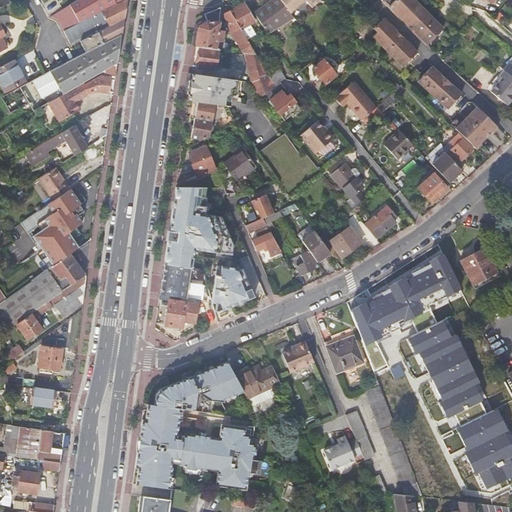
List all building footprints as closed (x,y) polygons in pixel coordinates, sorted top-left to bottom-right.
[(0,0),(0,9),(9,4),(6,0),(0,0)] [(125,0),(78,0),(51,18),(59,19),(65,32),(80,24),(102,12),(125,0)] [(125,9),(125,0),(102,12),(108,27),(123,20),(125,9)] [(280,0),(272,0),(255,12),(267,32),(292,14),(289,10),(280,0)] [(280,0),(289,10),(302,0),(306,0),(312,6),(318,0),(280,0)] [(386,0),(430,43),(446,26),(418,0),(386,0)] [(230,11),(232,14),(241,29),(255,20),(244,3),(230,11)] [(199,26),(196,45),(197,46),(216,48),(221,49),(224,31),(218,30),(220,7),(205,14),(206,20),(199,26)] [(256,54),(252,48),(241,29),(232,14),(225,16),(230,30),(230,31),(240,47),(243,52),(247,53),(256,54)] [(376,26),(380,30),(375,35),(406,65),(420,50),(385,17),(378,24),(376,26)] [(121,35),(123,20),(108,27),(87,38),(79,42),(85,54),(121,35)] [(79,42),(87,38),(80,24),(65,32),(72,46),(79,42)] [(0,26),(0,51),(11,46),(0,26)] [(117,62),(121,35),(85,54),(83,55),(78,57),(77,58),(66,64),(47,74),(34,80),(48,104),(54,100),(59,97),(106,69),(112,65),(117,62)] [(216,48),(197,46),(194,66),(212,68),(216,48)] [(259,97),(274,85),(269,76),(256,54),(247,53),(250,72),(252,82),(259,97)] [(323,58),(313,67),(325,83),(336,74),(329,65),(331,63),(329,61),(327,62),(323,58)] [(0,80),(7,94),(9,93),(27,84),(14,62),(0,69),(0,80)] [(112,65),(106,69),(105,77),(98,77),(84,85),(88,93),(93,91),(92,89),(110,78),(112,65)] [(450,108),(464,94),(436,65),(421,80),(450,108)] [(269,76),(274,85),(275,86),(279,83),(284,79),(285,79),(278,68),(269,76)] [(59,97),(70,116),(86,107),(81,98),(88,93),(84,85),(98,77),(105,77),(106,69),(59,97)] [(511,76),(504,70),(499,76),(502,79),(491,92),(509,108),(511,105),(511,76)] [(190,90),(188,100),(193,101),(196,102),(211,104),(228,106),(229,106),(231,96),(233,97),(239,91),(240,80),(192,73),(190,90)] [(48,104),(34,80),(27,84),(9,93),(16,105),(33,96),(40,109),(48,104)] [(346,103),(361,120),(362,120),(375,108),(354,81),(340,93),(340,94),(335,98),(342,106),(346,103)] [(400,86),(396,83),(390,88),(394,92),(400,86)] [(267,97),(266,98),(269,101),(270,99),(275,105),(273,107),(279,114),(295,101),(288,93),(285,96),(281,91),(284,88),(281,85),(280,86),(277,89),(267,97)] [(276,87),(264,96),(266,98),(267,97),(277,89),(276,87)] [(59,97),(54,100),(66,119),(70,116),(59,97)] [(196,102),(193,117),(195,117),(191,137),(199,139),(205,136),(211,104),(196,102)] [(375,108),(362,120),(367,126),(383,112),(377,106),(375,108)] [(456,129),(482,154),(503,132),(478,107),(456,129)] [(71,118),(74,124),(80,121),(76,115),(71,118)] [(91,122),(87,116),(80,121),(74,124),(68,128),(26,153),(33,165),(51,154),(50,152),(68,141),(74,151),(86,144),(79,133),(91,122)] [(68,128),(74,124),(71,118),(64,122),(68,128)] [(322,127),(317,120),(300,133),(316,153),(332,139),(322,127)] [(412,144),(398,129),(382,144),(396,158),(412,144)] [(280,134),(257,151),(289,194),(313,177),(280,134)] [(457,139),(445,151),(459,165),(474,150),(462,138),(459,141),(457,139)] [(76,154),(79,152),(88,146),(86,144),(74,151),(76,154)] [(211,171),(217,186),(225,186),(207,145),(191,152),(195,161),(192,162),(198,176),(211,171)] [(243,150),(225,163),(237,180),(255,166),(243,150)] [(432,164),(448,182),(453,177),(453,178),(462,170),(445,152),(432,164)] [(55,166),(61,164),(57,158),(51,162),(55,166)] [(340,159),(327,169),(343,188),(351,198),(362,188),(364,187),(363,186),(359,182),(356,178),(340,159)] [(47,171),(55,166),(51,162),(49,160),(42,164),(47,171)] [(53,200),(71,188),(71,187),(64,176),(62,177),(55,166),(47,171),(38,178),(53,200)] [(433,176),(417,190),(432,206),(448,191),(433,176)] [(201,186),(176,186),(164,264),(190,268),(193,248),(231,254),(233,244),(220,216),(203,213),(206,196),(198,196),(201,186)] [(83,204),(71,187),(53,200),(47,204),(53,213),(44,219),(49,226),(34,236),(52,262),(68,251),(76,246),(68,234),(84,222),(75,210),(83,204)] [(258,208),(262,218),(263,218),(273,213),(266,195),(253,201),(256,209),(258,208)] [(349,207),(344,211),(349,217),(354,213),(349,207)] [(365,224),(376,238),(396,222),(384,208),(365,224)] [(355,215),(348,220),(355,229),(357,227),(363,233),(360,235),(369,245),(375,239),(355,215)] [(262,218),(246,225),(249,232),(258,228),(259,229),(267,226),(263,218),(262,218)] [(335,248),(341,257),(361,243),(349,226),(329,240),(335,248)] [(81,246),(86,242),(76,228),(71,232),(81,246)] [(271,256),(282,251),(270,230),(268,231),(269,233),(258,237),(252,240),(257,250),(265,247),(266,249),(268,249),(271,256)] [(317,261),(330,252),(315,231),(302,240),(309,250),(317,261)] [(484,247),(459,260),(472,284),(497,271),(484,247)] [(330,252),(336,260),(341,257),(335,248),(330,252)] [(317,262),(317,261),(309,250),(299,254),(300,256),(293,259),(300,274),(314,268),(312,263),(317,262)] [(391,292),(350,309),(364,345),(399,328),(397,324),(422,313),(420,308),(460,288),(441,250),(387,285),(391,292)] [(67,285),(84,274),(68,251),(52,262),(67,285)] [(167,295),(186,298),(190,268),(164,264),(160,294),(167,295)] [(242,269),(217,265),(211,302),(220,303),(223,309),(254,296),(242,269)] [(19,318),(58,290),(43,269),(4,297),(19,318)] [(84,290),(87,272),(84,274),(67,285),(47,299),(52,306),(55,304),(63,314),(83,299),(84,290)] [(169,300),(166,324),(181,327),(182,320),(194,322),(197,304),(192,303),(192,301),(181,300),(181,301),(169,300)] [(26,339),(42,327),(31,313),(16,325),(26,339)] [(442,321),(407,338),(415,353),(418,351),(441,397),(439,401),(447,417),(487,397),(456,334),(450,337),(442,321)] [(354,335),(325,346),(336,373),(363,362),(358,350),(359,350),(354,335)] [(290,372),(313,362),(305,342),(296,345),(297,347),(291,350),(282,354),(290,372)] [(39,372),(52,374),(53,369),(59,370),(61,349),(40,346),(37,366),(39,367),(39,372)] [(9,361),(1,366),(5,373),(14,367),(9,361)] [(243,371),(246,378),(260,371),(257,364),(250,368),(242,369),(243,371)] [(181,409),(203,412),(204,404),(207,404),(208,399),(214,400),(221,401),(221,397),(228,394),(228,393),(228,392),(228,391),(228,390),(228,389),(228,388),(228,387),(226,382),(224,383),(222,379),(224,378),(217,365),(200,372),(193,375),(191,376),(184,379),(163,388),(156,397),(155,405),(181,409)] [(246,378),(265,414),(275,408),(266,389),(279,382),(271,366),(260,371),(246,378)] [(405,494),(422,496),(384,398),(379,385),(364,390),(370,404),(405,494)] [(54,390),(28,387),(26,403),(51,407),(53,399),(54,390)] [(146,420),(142,420),(136,466),(139,467),(137,483),(170,488),(173,468),(172,468),(173,461),(181,462),(180,467),(187,468),(187,471),(196,472),(197,472),(197,469),(208,470),(209,467),(220,468),(218,485),(247,489),(250,472),(260,474),(262,461),(252,459),(253,455),(256,455),(258,445),(250,444),(251,435),(245,434),(246,428),(223,425),(220,442),(204,440),(205,436),(192,434),(192,436),(185,435),(184,439),(176,438),(177,430),(178,430),(181,409),(155,405),(148,404),(146,420)] [(498,409),(457,429),(467,449),(464,451),(475,474),(479,471),(487,488),(511,475),(511,447),(505,433),(509,431),(498,409)] [(362,452),(365,459),(375,455),(367,436),(356,411),(346,415),(356,438),(362,452)] [(60,462),(64,432),(35,427),(17,425),(8,424),(7,435),(19,436),(17,448),(5,446),(1,446),(0,451),(0,453),(6,454),(45,460),(60,462)] [(7,435),(5,446),(17,448),(19,436),(7,435)] [(354,456),(362,452),(356,438),(348,442),(345,435),(336,438),(337,441),(338,443),(332,446),(323,450),(331,468),(355,458),(354,456)] [(59,470),(60,462),(45,460),(44,467),(59,470)] [(20,470),(17,491),(35,494),(38,473),(20,470)] [(379,491),(386,492),(379,475),(373,477),(375,481),(379,491)] [(372,491),(379,491),(375,481),(369,484),(372,491)] [(198,501),(199,492),(171,488),(170,499),(143,496),(140,511),(168,511),(177,511),(184,511),(186,500),(198,501)] [(361,492),(350,492),(349,501),(360,501),(361,492)] [(237,499),(236,506),(256,508),(257,502),(237,499)] [(38,503),(17,500),(15,508),(37,511),(38,503)] [(414,511),(413,501),(396,504),(396,511),(414,511)] [(289,511),(300,511),(292,502),(289,511)] [(40,511),(52,511),(54,506),(38,503),(37,511),(40,511)]
